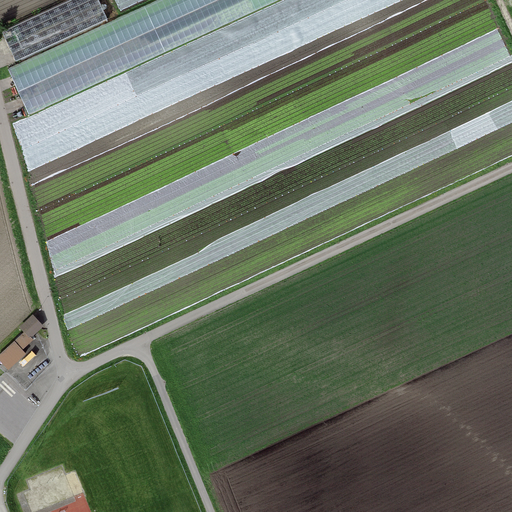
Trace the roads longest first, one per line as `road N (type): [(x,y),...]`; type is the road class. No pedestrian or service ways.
road 1 (track): [(141,343),(511,167)]
road 2 (residential): [(0,89),(70,381)]
road 3 (track): [(141,343),(209,511)]
road 4 (residential): [(70,381),(0,486)]
